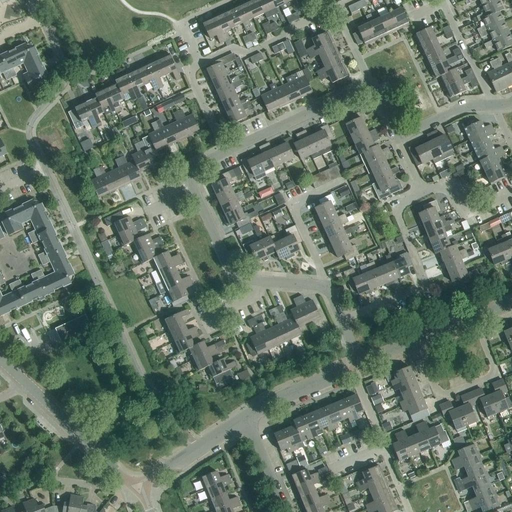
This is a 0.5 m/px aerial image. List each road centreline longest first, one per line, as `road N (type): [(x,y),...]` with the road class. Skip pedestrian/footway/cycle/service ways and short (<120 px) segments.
road 1 (residential): [(326,286),(233,276),(185,173),(222,153)]
road 2 (residential): [(344,328),(428,293),(394,204),(422,193)]
road 3 (residential): [(418,342),(439,393),(494,369),(474,319)]
road 4 (residential): [(222,153),(371,85)]
road 5 (residential): [(411,511),(352,368)]
road 6 (unclassified): [(138,489),(25,384)]
road 7 (residential): [(195,65),(232,47),(242,53),(323,13)]
road 8 (residential): [(326,286),(291,205),(337,184)]
road 9 (residential): [(138,489),(247,414)]
